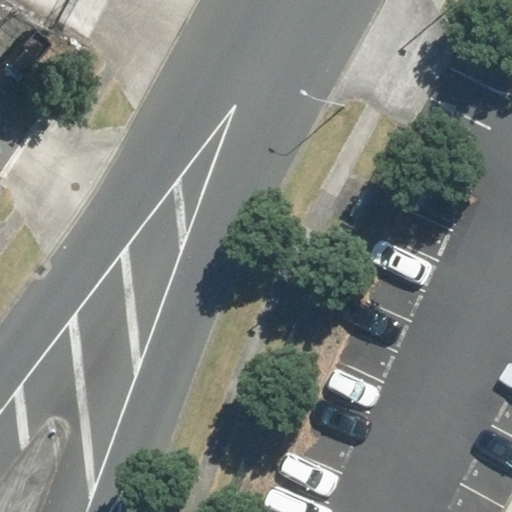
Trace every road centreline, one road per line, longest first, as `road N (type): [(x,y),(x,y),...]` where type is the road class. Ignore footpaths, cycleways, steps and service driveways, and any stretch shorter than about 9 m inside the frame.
road 1 (unclassified): [(282,0),(109,511)]
road 2 (unclassified): [(0,366),(281,0)]
